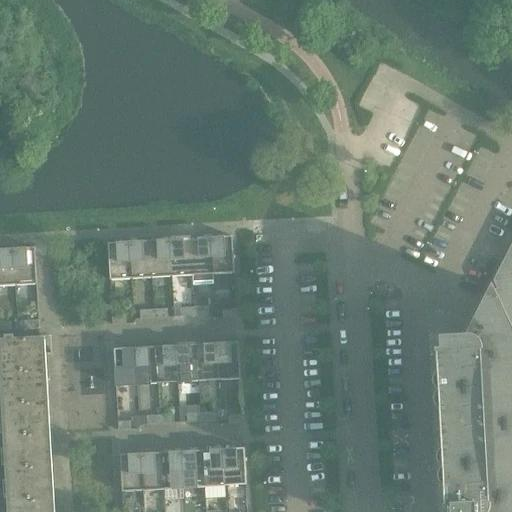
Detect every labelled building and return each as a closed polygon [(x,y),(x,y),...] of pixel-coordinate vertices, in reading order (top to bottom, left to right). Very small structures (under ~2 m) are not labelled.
[(232,237),(211,238),(213,275),(234,273),(232,237)] [(211,238),(190,239),(192,276),(193,285),(213,284),(213,275),(211,238)] [(190,239),(170,240),(172,277),(192,276),(190,239)] [(170,240),(149,241),(152,278),(172,277),(170,240)] [(149,241),(129,243),(131,279),(152,278),(149,241)] [(108,244),(110,281),(131,279),(129,243),(108,244)] [(439,338),(440,350),(435,350),(443,506),(448,506),(448,511),(511,511),(511,244),(493,281),(497,289),(492,292),(490,288),(465,336),(439,338)] [(34,248),(13,249),(15,286),(37,285),(34,248)] [(13,249),(0,250),(0,286),(15,286),(13,249)] [(208,307),(194,308),(195,316),(208,316),(208,307)] [(195,316),(194,308),(180,309),(181,317),(195,316)] [(167,309),(153,310),(154,319),(168,318),(167,309)] [(237,318),(236,309),(222,310),(223,319),(237,318)] [(154,319),(153,310),(140,311),(140,320),(154,319)] [(126,316),(112,317),(112,325),(126,324),(126,316)] [(39,329),(39,321),(25,322),(25,330),(39,329)] [(11,322),(0,323),(0,331),(11,331),(11,322)] [(44,337),(0,340),(0,387),(7,511),(48,511),(41,372),(46,371),(44,337)] [(238,343),(217,344),(219,381),(240,379),(238,343)] [(217,344),(196,345),(198,382),(219,381),(217,344)] [(196,345),(176,346),(178,383),(198,382),(196,345)] [(176,346),(156,347),(158,384),(178,383),(176,346)] [(156,347),(135,349),(137,385),(158,384),(156,347)] [(114,350),(116,387),(137,385),(135,349),(114,350)] [(214,413),(200,414),(201,422),(215,422),(214,413)] [(201,422),(200,414),(187,415),(187,423),(201,422)] [(173,415),(160,416),(160,425),(174,424),(173,415)] [(243,424),(242,415),(228,416),(229,425),(243,424)] [(160,425),(160,416),(146,417),(146,425),(160,425)] [(132,422),(118,422),(118,431),(132,430),(132,422)] [(244,448),(223,450),(225,486),(246,485),(244,448)] [(223,450),(202,451),(204,488),(225,486),(223,450)] [(202,451),(182,452),(184,489),(204,488),(202,451)] [(182,452),(162,453),(164,490),(184,489),(182,452)] [(162,453),(141,454),(143,491),(164,490),(162,453)] [(120,456),(122,492),(143,491),(141,454),(120,456)]
